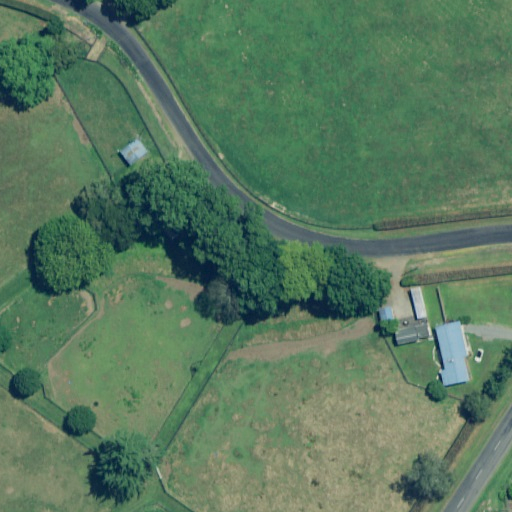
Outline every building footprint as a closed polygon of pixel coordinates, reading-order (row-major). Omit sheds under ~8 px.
[(139,140),(122,153),(132,167),(150,154),(139,140)] [(420,288),(412,290),(419,320),(427,318),(420,288)] [(384,323),(395,322),(393,307),(383,308),(384,323)] [(470,356),(463,324),(438,329),(448,375),(443,376),(445,387),(470,382),(465,357),(470,356)] [(430,338),(427,326),(397,333),(400,346),(430,338)]
